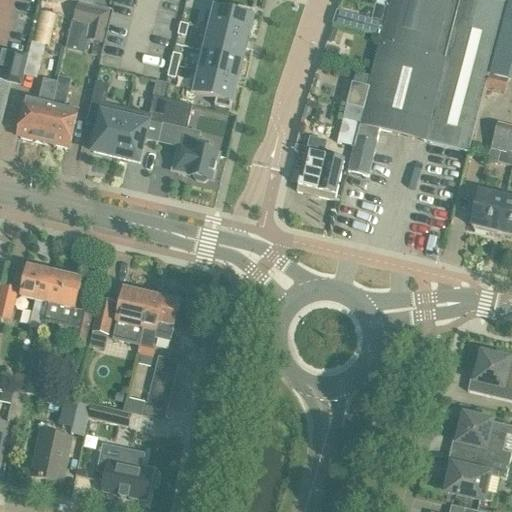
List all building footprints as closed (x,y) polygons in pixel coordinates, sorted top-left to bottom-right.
[(395,0),(392,10),(385,39),(382,38),(370,89),(371,89),(362,124),(361,123),(357,141),(376,146),(380,131),(469,153),(486,89),(510,5),(490,0),(395,0)] [(511,0),(510,0),(510,5),(486,89),(506,94),(509,81),(511,81),(511,0)] [(362,32),(362,33),(383,38),(382,38),(385,39),(392,10),(389,9),(376,5),(372,21),(365,19),(362,32)] [(74,23),(67,50),(84,54),(87,41),(103,45),(110,13),(109,13),(110,11),(98,8),(98,10),(78,6),(74,23)] [(255,12),(239,8),(237,15),(216,9),(211,31),(206,30),(248,40),(255,12)] [(181,24),(178,36),(186,38),(189,26),(181,24)] [(243,61),(248,40),(206,30),(201,51),(243,61)] [(342,35),(332,32),(328,43),(338,47),(342,35)] [(30,57),(25,77),(37,79),(45,46),(32,44),(29,56),(30,57)] [(238,82),(243,61),(201,51),(196,72),(238,82)] [(16,54),(9,84),(18,86),(25,57),(16,54)] [(174,54),(171,66),(179,68),(181,56),(174,54)] [(176,80),(179,68),(171,66),(168,78),(176,80)] [(231,111),(238,82),(196,72),(190,94),(216,100),(215,107),(231,111)] [(353,85),(370,89),(372,80),(355,76),(353,85)] [(59,79),(57,85),(56,89),(69,92),(71,81),(59,79)] [(19,136),(44,142),(56,89),(57,85),(45,82),(40,104),(27,101),(19,136)] [(0,124),(9,87),(0,85),(0,124)] [(361,123),(362,124),(371,89),(370,89),(353,85),(344,119),(361,123)] [(56,89),(44,142),(69,148),(77,113),(57,109),(58,103),(66,105),(69,92),(56,89)] [(163,126),(163,125),(168,101),(154,98),(150,116),(128,111),(116,159),(140,164),(150,123),(163,126)] [(192,107),(168,101),(163,125),(187,131),(192,107)] [(92,102),(86,126),(98,129),(93,153),(116,159),(128,111),(105,106),(92,102)] [(511,127),(498,124),(492,150),(501,153),(501,151),(511,154),(511,127)] [(182,138),(174,172),(194,177),(196,182),(205,184),(209,181),(213,182),(219,156),(207,154),(209,144),(182,138)] [(298,193),(335,202),(344,163),(333,161),(334,155),(326,153),(328,143),(310,139),(308,149),(296,146),(295,152),(306,155),(300,181),(301,181),(298,193)] [(368,178),(372,164),(376,146),(357,141),(355,149),(354,149),(348,174),(366,178),(368,178)] [(498,164),(511,167),(511,154),(501,151),(501,153),(498,164)] [(472,228),(498,234),(506,198),(480,192),(472,228)] [(511,237),(511,199),(506,198),(498,234),(511,237)] [(45,323),(46,323),(57,275),(30,269),(23,296),(37,299),(29,329),(43,332),(45,323)] [(91,314),(76,311),(83,281),(57,275),(46,323),(75,330),(71,345),(83,348),(91,314)] [(0,299),(0,319),(10,322),(17,291),(3,288),(0,299)] [(124,339),(121,352),(140,356),(153,297),(126,291),(118,325),(132,329),(130,340),(124,339)] [(170,342),(173,329),(175,329),(181,304),(153,297),(140,356),(153,359),(155,346),(154,346),(155,339),(170,342)] [(108,337),(116,304),(101,300),(93,333),(108,337)] [(468,393),(511,403),(511,362),(483,356),(477,381),(472,380),(468,393)] [(161,359),(158,370),(178,375),(181,364),(161,359)] [(158,370),(155,382),(175,387),(178,375),(158,370)] [(31,378),(17,375),(14,388),(15,388),(27,391),(31,378)] [(61,375),(56,394),(73,399),(77,379),(61,375)] [(155,382),(152,393),(172,398),(175,387),(155,382)] [(11,406),(8,421),(21,424),(27,396),(26,396),(27,391),(15,388),(11,406)] [(152,393),(148,405),(168,411),(172,398),(152,393)] [(89,416),(91,406),(65,400),(59,427),(73,430),(72,436),(84,439),(88,420),(89,416)] [(165,423),(168,411),(148,405),(148,406),(146,405),(143,417),(165,423)] [(89,416),(88,420),(127,429),(130,415),(91,406),(89,416)] [(454,441),(451,454),(510,468),(511,457),(511,454),(504,453),(508,436),(511,437),(511,428),(465,417),(460,442),(454,441)] [(72,440),(43,434),(33,479),(62,485),(72,440)] [(101,460),(98,473),(106,475),(102,494),(146,503),(150,488),(145,487),(148,471),(142,469),(144,456),(128,452),(127,455),(124,454),(122,465),(101,460)] [(490,477),(506,481),(510,468),(451,454),(448,467),(453,469),(448,493),(492,504),(494,495),(486,493),(490,477)]
